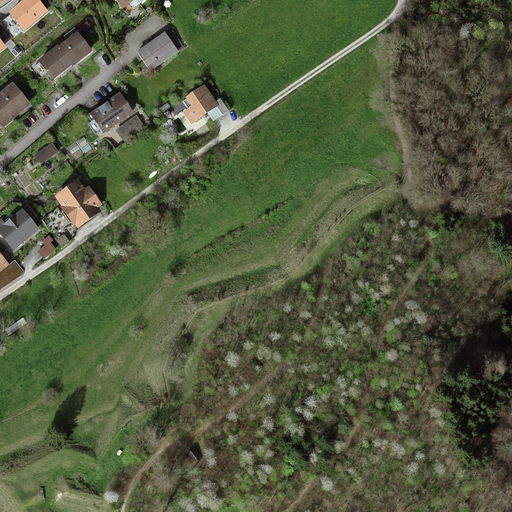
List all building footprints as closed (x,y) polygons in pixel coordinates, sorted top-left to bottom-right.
[(46,11),(37,0),(25,0),(11,12),(24,29),(46,11)] [(134,9),(140,4),(136,0),(111,0),(112,0),(116,0),(122,8),(129,3),(134,9)] [(173,32),(139,55),(150,71),(184,47),(173,32)] [(58,48),(72,66),(89,52),(77,36),(60,49),(58,48)] [(72,66),(58,48),(40,62),(53,78),(70,64),(71,66),(72,66)] [(0,126),(27,105),(12,87),(0,97),(0,126)] [(183,102),(196,120),(216,106),(223,115),(229,111),(220,99),(214,103),(203,88),(183,102)] [(132,112),(120,95),(91,115),(103,132),(132,112)] [(115,132),(123,143),(144,129),(136,117),(115,132)] [(79,225),(97,212),(90,203),(95,199),(89,191),(84,195),(77,184),(59,197),(79,225)] [(6,221),(6,225),(0,230),(14,247),(36,229),(22,213),(15,218),(11,216),(6,221)] [(42,242),(45,246),(38,252),(44,259),(55,249),(50,243),(52,241),(49,236),(42,242)] [(0,289),(23,275),(24,271),(15,260),(7,266),(0,258),(0,289)] [(195,449),(187,455),(193,463),(201,457),(195,449)]
